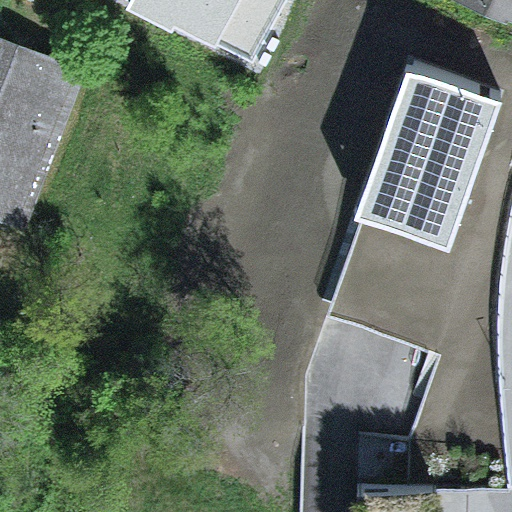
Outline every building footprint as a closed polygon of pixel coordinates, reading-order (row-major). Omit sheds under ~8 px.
[(34,0),(115,0),(252,70),(287,0),(29,0),(34,2),(34,0)] [(511,0),(491,0),(511,8),(511,0)] [(0,235),(33,248),(99,75),(0,37),(0,235)] [(499,93),(408,62),(359,207),(450,237),(499,93)] [(363,511),(432,511),(433,492),(365,490),(363,511)]
